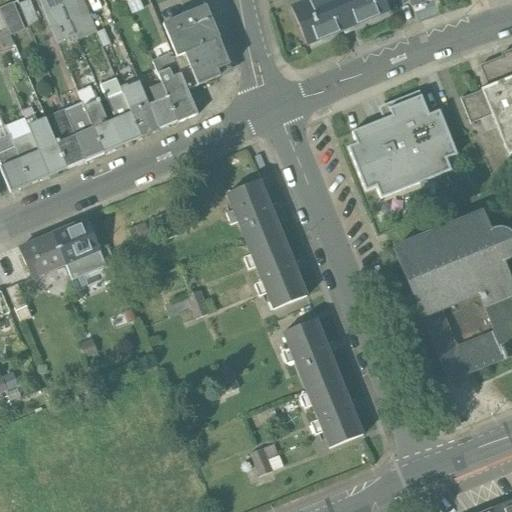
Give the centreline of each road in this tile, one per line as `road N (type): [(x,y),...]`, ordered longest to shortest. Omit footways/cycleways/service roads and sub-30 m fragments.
road 1 (residential): [(409,477),(270,116)]
road 2 (residential): [(0,228),(270,116)]
road 3 (residential): [(270,116),(511,20)]
road 4 (residential): [(270,116),(236,0)]
